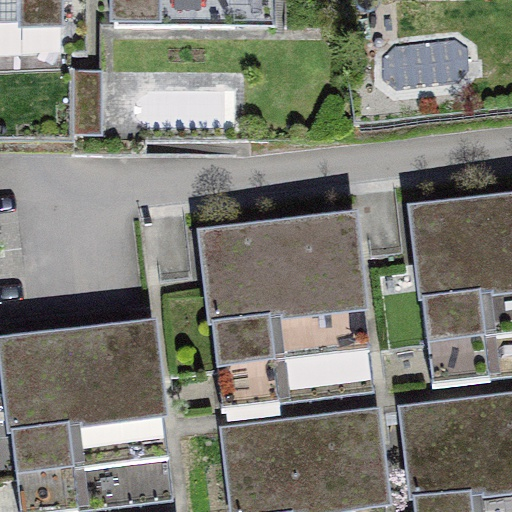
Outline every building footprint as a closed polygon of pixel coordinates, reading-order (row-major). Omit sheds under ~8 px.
[(62,0),(22,0),(22,27),(63,27),(62,0)] [(114,0),(114,29),(234,28),(234,0),(114,0)] [(511,293),(511,201),(412,214),(427,340),(484,333),(480,297),(511,293)] [(216,365),(274,358),(269,319),(363,308),(353,220),(201,237),(216,365)] [(484,333),(427,340),(433,389),(490,382),(485,341),(511,338),(511,293),(480,297),(484,333)] [(274,358),(216,365),(222,414),(279,407),(274,365),(369,355),(363,308),(269,319),(274,358)] [(15,471),(71,465),(67,423),(163,412),(153,328),(1,345),(15,471)] [(511,492),(511,398),(402,411),(413,511),(472,511),(470,497),(511,492)] [(71,465),(15,471),(19,511),(77,511),(73,473),(168,463),(163,412),(67,423),(71,465)] [(343,511),(387,507),(376,415),(224,432),(233,511),(343,511)]
